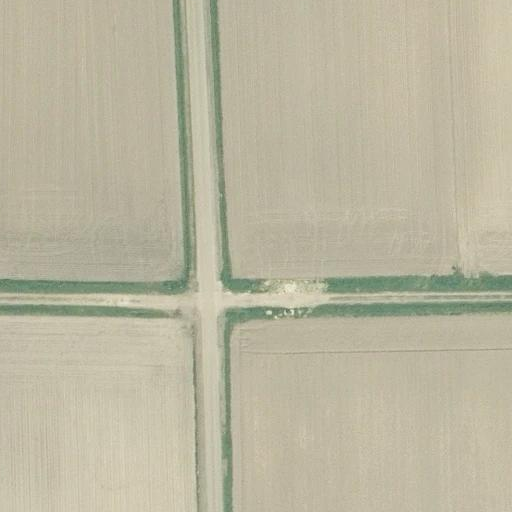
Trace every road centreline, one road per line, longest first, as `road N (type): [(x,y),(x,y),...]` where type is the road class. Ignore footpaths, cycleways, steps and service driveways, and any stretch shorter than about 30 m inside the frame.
road 1 (unclassified): [(211,511),(193,0)]
road 2 (track): [(511,299),(0,301)]
